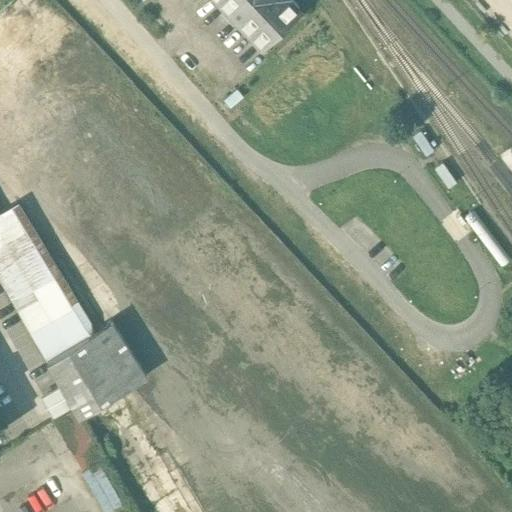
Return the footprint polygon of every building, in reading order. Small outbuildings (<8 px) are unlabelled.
[(221,0),(227,6),(222,11),(232,22),(237,17),(260,41),(298,6),(292,0),(221,0)] [(252,66),(244,57),(237,64),(245,72),(252,66)] [(90,320),(16,198),(0,207),(0,278),(47,360),(92,331),(90,320)] [(92,331),(47,360),(79,415),(121,390),(146,375),(111,319),(92,331)] [(53,417),(72,407),(61,386),(42,396),(53,417)] [(74,409),(54,421),(82,470),(103,458),(74,409)] [(106,511),(124,503),(101,460),(84,470),(106,511)]
